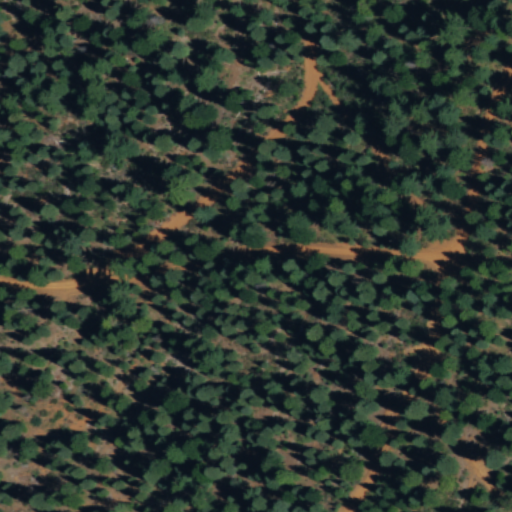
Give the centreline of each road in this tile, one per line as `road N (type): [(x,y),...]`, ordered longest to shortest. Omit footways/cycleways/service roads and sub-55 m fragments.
road 1 (track): [(326,511),(422,349),(405,310),(111,299),(0,308)]
road 2 (track): [(511,299),(405,310),(311,187),(277,87),(279,0)]
